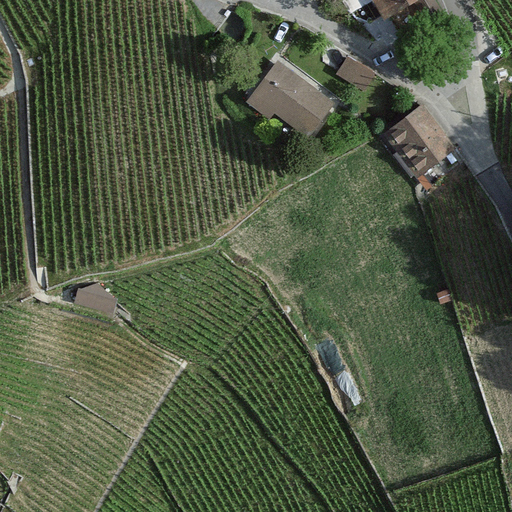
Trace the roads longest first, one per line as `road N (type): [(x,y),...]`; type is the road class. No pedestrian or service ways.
road 1 (unclassified): [(312,19),(432,100),(487,169)]
road 2 (track): [(483,163),(473,31),(459,0)]
